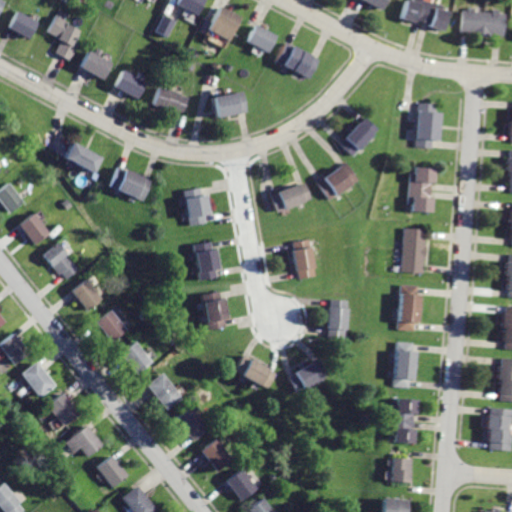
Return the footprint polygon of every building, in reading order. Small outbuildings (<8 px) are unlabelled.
[(177,0),(175,4),(196,15),(203,0),(177,0)] [(359,0),(383,11),(388,0),(359,0)] [(412,0),(405,0),(399,18),(412,22),(415,18),(429,23),(428,26),(442,31),(448,11),(436,7),(437,2),(430,0),(416,0),(416,1),(412,0)] [(220,6),(208,28),(228,39),(240,17),(220,6)] [(462,9),(461,32),(503,35),(504,14),(498,13),(499,9),(493,8),(493,12),(476,10),(476,7),(468,6),(467,10),(462,9)] [(17,10),(8,27),(27,38),(36,21),(17,10)] [(164,14),(156,30),(167,36),(176,21),(164,14)] [(55,17),(47,33),(61,40),(55,52),(71,60),(79,44),(74,42),(81,30),(55,17)] [(255,24),(246,40),(266,52),(276,36),(255,24)] [(287,43),(278,61),(307,77),(317,60),(287,43)] [(88,50),(79,68),(103,80),(112,63),(88,50)] [(123,72),(116,87),(139,97),(146,82),(123,72)] [(157,86),(150,106),(162,110),(163,106),(183,113),(189,97),(157,86)] [(213,97),(216,117),(246,113),(243,93),(213,97)] [(418,112),(415,147),(431,148),(431,140),(435,140),(437,114),(418,112)] [(364,118),(340,144),(353,156),(377,130),(364,118)] [(70,144),(62,160),(91,174),(99,158),(70,144)] [(344,164),(316,183),(327,201),(356,182),(344,164)] [(414,166),(413,174),(410,174),(407,203),(411,204),(410,211),(430,213),(432,198),(429,197),(430,185),(433,186),(435,168),(414,166)] [(117,170),(108,188),(142,203),(152,182),(126,169),(124,174),(117,170)] [(4,183),(0,186),(0,207),(5,214),(20,202),(4,183)] [(304,183),(271,197),(278,214),(311,200),(304,183)] [(181,191),(188,227),(205,224),(204,216),(208,215),(205,195),(198,197),(197,188),(181,191)] [(29,212),(15,225),(33,244),(47,232),(29,212)] [(400,271),(421,273),(425,230),(404,228),(400,271)] [(292,243),(294,251),(291,252),(295,270),(298,270),(301,279),(316,275),(308,239),(292,243)] [(191,244),(198,280),(215,277),(214,269),(217,269),(214,251),(210,252),(208,241),(191,244)] [(55,243),(40,256),(56,275),(59,273),(65,279),(77,268),(55,243)] [(85,281),(70,293),(87,312),(101,301),(85,281)] [(214,293),(197,296),(204,332),(222,328),(220,319),(225,318),(222,301),(216,302),(214,293)] [(399,294),(396,329),(411,330),(412,322),(416,323),(418,295),(399,294)] [(330,300),(326,336),(344,338),(348,301),(330,300)] [(511,306),(504,306),(504,314),(499,313),(497,342),(503,342),(502,350),(511,350),(511,306)] [(108,311),(94,322),(111,342),(124,332),(108,311)] [(10,335),(0,343),(0,354),(10,367),(25,354),(10,335)] [(133,342),(118,353),(135,375),(150,363),(133,342)] [(390,387),(407,389),(413,344),(395,342),(390,387)] [(242,356),(234,373),(266,389),(274,372),(242,356)] [(319,358),(286,378),(295,394),(329,374),(319,358)] [(511,358),(501,358),(501,366),(497,366),(496,392),(500,392),(499,402),(511,402),(511,358)] [(32,362),(18,373),(38,398),(52,386),(32,362)] [(159,374),(144,386),(163,410),(179,397),(159,374)] [(59,393),(45,405),(63,426),(77,415),(59,393)] [(396,398),(396,404),(391,403),(387,436),(391,436),(391,443),(412,446),(414,431),(408,430),(410,413),(413,414),(414,400),(396,398)] [(185,408),(173,419),(191,440),(203,429),(185,408)] [(490,408),(490,415),(487,415),(485,442),(489,442),(488,449),(509,451),(510,439),(505,438),(506,426),(509,426),(510,410),(490,408)] [(83,426),(63,442),(71,452),(77,447),(86,457),(100,445),(83,426)] [(209,438),(195,450),(214,472),(228,460),(209,438)] [(107,455),(93,466),(111,488),(124,476),(107,455)] [(391,455),(388,483),(407,485),(410,457),(391,455)] [(236,470),(223,481),(240,501),(253,489),(236,470)] [(1,482),(0,482),(0,508),(3,511),(18,511),(21,510),(16,505),(18,503),(1,482)] [(133,485),(119,496),(131,511),(149,511),(152,510),(133,485)] [(383,498),(381,511),(406,511),(408,501),(383,498)] [(269,511),(258,500),(245,511),(269,511)]
